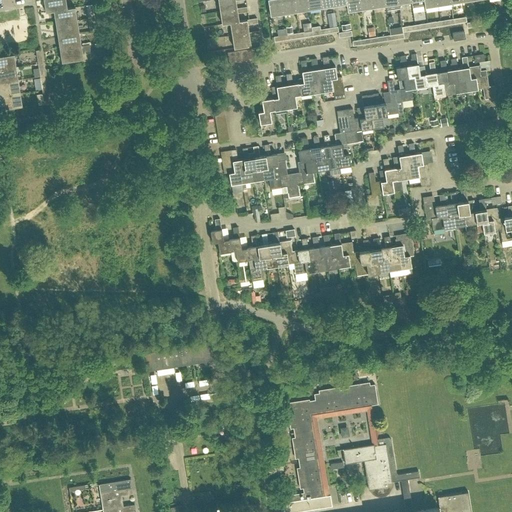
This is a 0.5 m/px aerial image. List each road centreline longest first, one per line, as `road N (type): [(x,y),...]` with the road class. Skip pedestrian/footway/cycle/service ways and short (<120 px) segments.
road 1 (residential): [(376,55),(374,70),(348,102),(334,105),(321,130),(243,143),(235,82)]
road 2 (residential): [(198,124),(211,208),(256,228),(352,213)]
road 3 (residential): [(235,82),(272,59),(337,49),(347,58),(376,55)]
road 4 (residential): [(352,213),(359,172),(389,142),(437,133)]
road 5 (residential): [(352,213),(354,226),(419,215),(416,192),(446,187)]
road 6 (unclassified): [(193,89),(181,90),(138,59),(126,0)]
